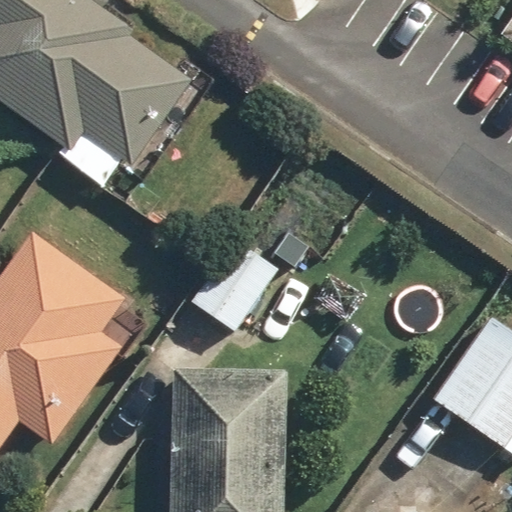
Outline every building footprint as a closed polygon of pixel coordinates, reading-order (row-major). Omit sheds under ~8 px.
[(199,77),(92,0),(0,0),(0,98),(75,153),(94,127),(138,160),(199,77)] [(511,0),(481,46),(511,66),(511,0)] [(235,332),(278,267),(232,236),(189,301),(235,332)] [(0,289),(0,464),(26,431),(55,454),(135,354),(100,327),(119,303),(39,240),(0,289)] [(511,334),(496,323),(441,402),(511,451),(511,334)] [(169,511),(291,511),(294,378),(173,375),(169,511)]
